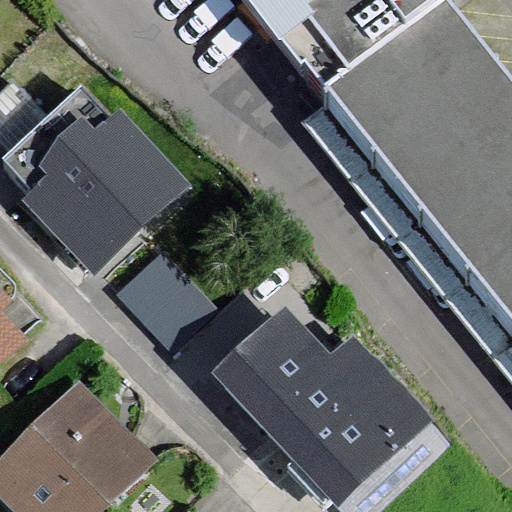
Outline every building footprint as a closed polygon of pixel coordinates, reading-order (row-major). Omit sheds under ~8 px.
[(227,0),(511,348),(511,98),(451,24),(481,0),(227,0)] [(177,205),(109,132),(20,214),(89,287),(177,205)] [(166,250),(120,293),(176,350),(221,307),(166,250)] [(0,371),(23,348),(0,326),(0,371)] [(335,372),(290,328),(220,399),(335,511),(355,511),(431,436),(350,356),(335,372)] [(109,511),(150,471),(75,396),(0,469),(0,511),(109,511)]
